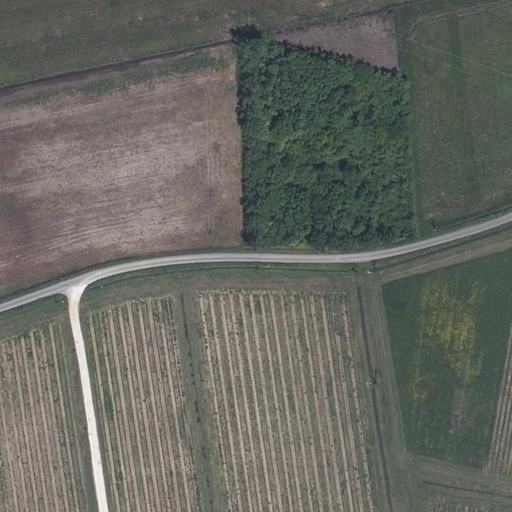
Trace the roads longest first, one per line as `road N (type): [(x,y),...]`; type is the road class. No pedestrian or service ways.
road 1 (unclassified): [(0,310),(138,265),(371,255),(511,216)]
road 2 (track): [(79,283),(107,511)]
